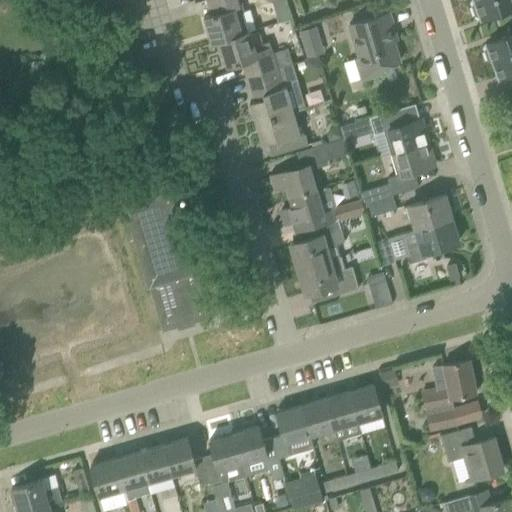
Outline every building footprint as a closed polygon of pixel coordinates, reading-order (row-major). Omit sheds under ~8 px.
[(209,43),(216,40),(239,33),(247,31),(255,29),(249,9),(243,11),(240,0),(207,0),(205,1),(209,14),(201,17),(209,43)] [(511,0),(473,0),(471,5),(474,13),(479,16),(480,18),(511,6),(511,0)] [(381,66),(399,60),(389,28),(393,27),(388,11),(369,17),(346,23),(363,78),(382,72),(381,66)] [(317,37),(313,25),(298,30),(302,41),(317,37)] [(239,33),(216,40),(223,66),(240,61),(244,77),(247,76),(275,68),(283,66),(290,63),(286,48),(273,52),(270,41),(252,46),(247,31),(239,33)] [(511,32),(485,42),(486,44),(484,49),(487,58),(492,60),(498,78),(511,73),(511,74),(511,32)] [(320,70),(316,58),(305,61),(307,68),(313,72),(320,70)] [(275,68),(247,76),(254,101),(248,103),(254,123),(291,111),(303,108),(296,83),(290,63),(283,66),(275,68)] [(338,126),(342,137),(342,139),(371,130),(372,133),(383,130),(390,152),(427,141),(420,118),(400,125),(395,109),(375,115),(338,126)] [(290,149),(306,144),(302,133),(298,134),(291,111),(254,123),(260,142),(274,138),(276,143),(288,139),(290,149)] [(342,137),(338,126),(338,125),(330,127),(327,133),(329,141),(342,137)] [(347,153),(342,139),(342,137),(329,141),(311,147),(315,162),(347,153)] [(427,141),(390,152),(396,174),(386,177),(388,181),(391,193),(418,185),(413,170),(434,164),(427,141)] [(289,195),(320,185),(317,174),(310,176),(306,163),(270,174),(274,188),(286,184),(289,195)] [(353,178),(341,182),(345,197),(358,193),(353,178)] [(391,193),(388,181),(358,190),(360,198),(361,202),(391,193)] [(148,195),(145,185),(122,192),(125,201),(148,195)] [(337,220),(364,211),(361,202),(360,198),(335,206),(330,186),(320,186),(320,185),(289,195),(293,206),(281,210),(285,222),(312,214),(315,224),(319,223),(336,218),(337,220)] [(215,282),(202,238),(196,218),(181,223),(171,189),(123,203),(147,285),(148,284),(161,330),(208,317),(199,287),(215,282)] [(364,211),(366,217),(396,208),(391,193),(361,202),(364,211)] [(412,216),(416,228),(450,217),(443,194),(403,206),(407,218),(412,216)] [(450,217),(416,228),(416,229),(401,233),(407,253),(410,262),(425,258),(423,251),(458,240),(450,217)] [(336,218),(319,223),(315,224),(318,234),(290,242),(298,267),(327,258),(323,246),(343,240),(337,220),(336,218)] [(407,253),(401,233),(387,237),(393,256),(407,253)] [(373,241),(380,265),(394,261),(393,256),(387,237),(373,241)] [(327,258),(298,267),(305,292),(309,291),(333,284),(336,294),(357,287),(350,264),(341,267),(337,256),(327,259),(327,258)] [(446,266),(450,280),(458,277),(454,263),(446,266)] [(367,275),(372,293),(387,288),(382,270),(367,275)] [(333,284),(309,291),(312,301),(336,294),(333,284)] [(376,307),(391,302),(387,288),(372,293),(376,307)] [(457,425),(451,396),(476,391),(469,357),(443,363),(443,365),(432,367),(436,387),(423,390),(429,430),(457,425)] [(379,372),(384,389),(398,385),(393,368),(379,372)] [(373,383),(348,390),(357,421),(382,414),(378,403),(373,383)] [(348,390),(325,397),(333,428),(337,439),(360,433),(357,421),(348,390)] [(325,397),(301,404),(310,434),(333,428),(325,397)] [(273,436),(279,458),(313,447),(309,435),(310,434),(301,404),(277,411),(283,433),(273,436)] [(258,425),(234,432),(243,463),(245,470),(246,474),(269,467),(272,478),(284,475),(279,458),(273,436),(262,439),(258,425)] [(448,432),(440,435),(447,461),(467,455),(473,477),(501,468),(491,435),(474,440),(470,426),(458,430),(448,432)] [(203,456),(210,480),(220,477),(221,481),(246,474),(245,470),(243,463),(234,432),(210,439),(214,453),(203,456)] [(162,444),(170,474),(195,467),(199,483),(210,480),(203,456),(192,459),(186,437),(162,444)] [(138,451),(147,481),(170,474),(162,444),(138,451)] [(147,481),(138,451),(114,458),(123,488),(147,481)] [(114,458),(90,465),(98,495),(123,488),(114,458)] [(373,477),(398,470),(395,460),(370,467),(373,477)] [(89,492),(82,467),(72,470),(80,494),(89,492)] [(349,484),(373,477),(370,467),(347,474),(349,484)] [(285,481),(293,508),(322,499),(315,472),(285,481)] [(325,490),(349,484),(347,474),(323,481),(325,490)] [(18,511),(48,503),(62,499),(58,485),(44,489),(41,479),(11,487),(18,511)] [(375,511),(369,486),(359,489),(365,511),(375,511)] [(420,500),(425,503),(430,501),(433,496),(432,491),(427,488),(421,489),(418,494),(420,500)] [(469,493),(443,500),(446,511),(459,511),(466,510),(466,511),(511,511),(511,499),(511,496),(492,501),(490,502),(486,490),(469,494),(469,493)] [(90,495),(79,498),(82,509),(94,506),(90,495)] [(138,511),(134,496),(126,499),(127,502),(129,511),(138,511)] [(338,507),(335,496),(328,498),(331,509),(338,507)] [(219,511),(216,499),(204,503),(206,511),(219,511)] [(261,502),(254,504),(256,511),(261,511),(264,511),(261,502)] [(50,511),(48,503),(18,511),(50,511)]
